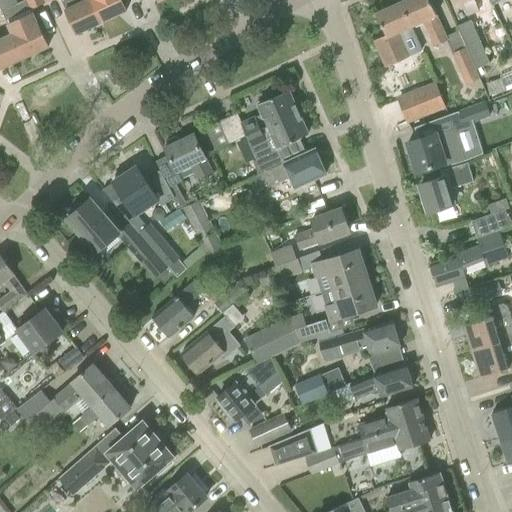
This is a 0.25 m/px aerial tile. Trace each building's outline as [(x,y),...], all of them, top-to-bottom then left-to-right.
[(15,0),(0,0),(0,8),(1,11),(5,20),(4,20),(22,59),(48,47),(36,21),(26,0),(25,0),(17,4),(15,0)] [(61,0),(68,15),(76,34),(100,23),(89,0),(61,0)] [(89,0),(100,23),(126,11),(121,0),(89,0)] [(429,0),(405,0),(399,3),(410,28),(422,23),(433,47),(448,41),(433,9),(429,0)] [(473,0),(460,0),(468,16),(478,12),(473,0)] [(399,33),(410,28),(399,3),(376,14),(386,37),(375,42),(386,66),(409,56),(399,33)] [(4,20),(0,22),(0,68),(22,59),(4,20)] [(476,70),(490,64),(470,21),(456,27),(458,31),(466,48),(476,70)] [(466,48),(452,54),(466,85),(480,79),(476,70),(466,48)] [(511,70),(486,80),(493,99),(511,91),(511,70)] [(408,121),(445,106),(436,84),(399,99),(408,121)] [(218,122),(205,128),(215,151),(246,137),(248,136),(298,114),(288,91),(258,104),(262,114),(241,123),(237,114),(218,122)] [(485,103),(458,113),(463,126),(472,123),(472,125),(491,118),(490,116),(485,103)] [(248,136),(246,137),(257,161),(252,163),(257,174),(261,173),(306,153),(299,138),(307,134),(298,114),(248,136)] [(417,140),(407,143),(416,172),(435,166),(443,164),(444,167),(465,161),(481,154),(472,125),(472,123),(463,126),(455,129),(438,134),(426,137),(417,140)] [(168,155),(156,162),(160,171),(169,189),(171,188),(176,185),(179,183),(182,182),(177,172),(190,166),(197,180),(210,173),(204,159),(205,158),(194,134),(180,141),(178,138),(174,137),(166,141),(165,145),(166,148),(165,148),(168,155)] [(261,174),(246,180),(252,194),(290,177),(295,188),(307,183),(325,175),(314,149),(306,153),(261,173),(261,174)] [(439,179),(420,185),(429,212),(448,206),(452,205),(448,189),(473,182),(467,163),(440,171),(442,178),(439,179)] [(227,188),(238,183),(229,164),(217,169),(227,188)] [(137,166),(113,182),(125,200),(132,211),(149,201),(155,197),(161,207),(174,198),(169,189),(160,171),(146,180),(137,166)] [(70,216),(67,219),(96,253),(119,233),(90,199),(83,205),(80,202),(67,214),(70,216)] [(205,256),(223,246),(199,201),(181,210),(200,247),(204,254),(205,256)] [(299,250),(349,232),(341,209),(311,220),(314,229),(294,236),(299,250)] [(476,238),(499,230),(511,225),(511,222),(504,210),(491,215),(471,222),(476,238)] [(177,260),(178,259),(150,224),(138,233),(167,268),(169,267),(177,260)] [(508,258),(501,237),(499,230),(476,238),(478,245),(449,259),(430,264),(437,287),(452,282),(456,281),(464,278),(465,278),(462,268),(484,261),(486,265),(508,258)] [(126,240),(124,241),(149,272),(154,278),(166,268),(141,237),(135,231),(126,240)] [(274,266),(296,258),(292,246),(270,253),(274,266)] [(200,247),(181,263),(186,269),(204,254),(200,247)] [(321,262),(312,265),(313,268),(317,279),(322,294),(333,290),(368,279),(358,250),(321,262)] [(0,305),(4,312),(28,295),(0,255),(0,282),(3,281),(11,291),(0,299),(0,305)] [(277,281),(302,273),(298,258),(296,258),(274,266),(272,267),(277,281)] [(237,279),(261,272),(256,260),(232,269),(237,279)] [(456,281),(452,282),(456,294),(468,290),(464,278),(456,281)] [(333,290),(322,294),(327,308),(330,318),(331,320),(349,314),(356,312),(376,305),(368,279),(333,290)] [(186,305),(204,290),(196,281),(152,317),(169,337),(195,316),(186,305)] [(222,312),(247,292),(239,282),(214,303),(222,312)] [(468,290),(459,293),(462,304),(493,295),(489,284),(468,290)] [(26,301),(11,309),(18,321),(32,313),(26,301)] [(511,318),(508,306),(502,303),(491,307),(489,312),(491,317),(464,325),(473,352),(511,340),(511,318)] [(322,306),(304,314),(308,323),(325,316),(322,306)] [(34,353),(63,331),(46,308),(17,330),(34,353)] [(328,319),(307,326),(303,315),(289,319),(293,330),(299,344),(333,332),(328,319)] [(228,332),(234,327),(226,317),(181,353),(198,374),(223,353),(226,356),(239,346),(228,332)] [(299,344),(293,330),(289,319),(287,320),(266,330),(271,340),(250,350),(257,363),(298,344),(299,344)] [(373,327),(318,343),(324,363),(362,351),(365,358),(368,357),(399,346),(400,346),(392,321),(373,327)] [(481,378),(511,368),(511,340),(473,352),(481,378)] [(66,371),(84,358),(76,347),(58,361),(66,371)] [(235,383),(218,397),(227,409),(224,411),(231,419),(234,417),(236,420),(267,395),(261,387),(278,372),(271,357),(245,369),(230,377),(235,383)] [(8,359),(1,363),(8,372),(18,365),(14,360),(8,359)] [(406,364),(405,365),(404,362),(379,373),(350,386),(356,399),(379,389),(381,396),(413,387),(406,364)] [(74,425),(115,390),(93,364),(72,382),(72,383),(50,401),(41,390),(17,410),(33,428),(45,418),(48,421),(62,409),(64,411),(83,395),(93,408),(74,424),(74,425)] [(320,374),(294,385),(302,404),(328,393),(320,375),(320,374)] [(108,427),(115,421),(130,408),(115,390),(74,425),(80,432),(99,417),(108,427)] [(511,406),(492,413),(500,439),(511,434),(511,396),(511,398),(511,397),(511,406)] [(284,413),(294,408),(289,397),(283,400),(281,407),(284,413)] [(363,440),(423,419),(416,399),(386,408),(388,415),(358,424),(363,439),(363,440)] [(257,446),(290,431),(283,415),(250,430),(257,446)] [(399,450),(429,441),(423,419),(363,440),(363,439),(333,448),(305,459),(311,474),(339,464),(367,453),(397,444),(399,450)] [(115,428),(59,477),(73,493),(114,459),(125,473),(137,486),(147,478),(155,471),(157,474),(158,475),(172,463),(169,459),(172,456),(161,444),(163,443),(155,434),(154,435),(153,434),(151,432),(143,423),(125,439),(115,428)] [(310,429),(268,446),(269,447),(275,466),(317,453),(311,433),(310,429)] [(511,434),(500,439),(508,463),(511,462),(511,434)] [(391,511),(447,495),(440,473),(409,482),(411,490),(387,498),(391,511)] [(158,500),(146,510),(147,511),(189,511),(207,497),(203,493),(207,490),(194,474),(190,478),(187,474),(168,490),(168,491),(167,492),(164,489),(155,496),(158,500)] [(451,511),(447,495),(391,511),(451,511)] [(339,507),(327,511),(351,511),(348,503),(339,507)]
